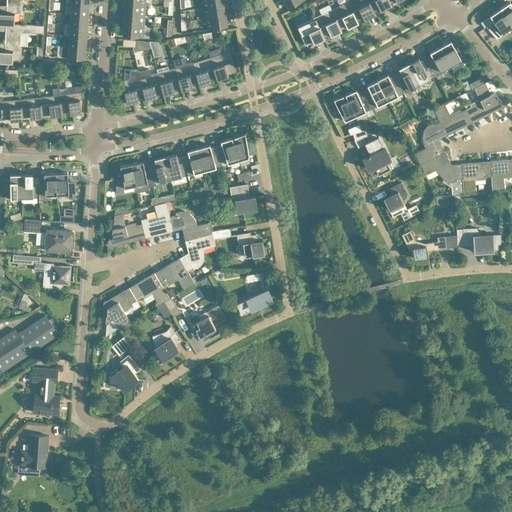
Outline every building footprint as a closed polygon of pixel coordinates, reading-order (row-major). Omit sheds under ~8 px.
[(353,0),(349,2),(348,1),(357,19),(363,16),(364,18),(375,13),(374,11),(373,11),(367,0),(353,0)] [(367,0),(373,11),(374,11),(379,8),(381,10),(391,4),(390,2),(388,0),(367,0)] [(332,10),(332,9),(331,9),(340,27),(346,24),(347,27),(358,21),(357,19),(348,1),(347,1),(348,2),(332,10)] [(511,4),(510,1),(500,8),(511,25),(511,24),(511,4)] [(65,13),(70,13),(88,15),(89,4),(71,3),(66,2),(65,13)] [(126,14),(145,15),(145,4),(126,3),(125,3),(125,11),(126,11),(126,13),(126,14)] [(205,18),(224,15),(225,15),(224,9),(223,9),(222,4),(204,7),(205,18)] [(6,24),(14,24),(15,13),(22,13),(22,6),(7,5),(6,12),(0,11),(0,23),(6,24)] [(504,35),(502,32),(511,25),(500,8),(490,15),(494,21),(486,26),(497,39),(504,35)] [(340,27),(331,9),(332,11),(316,18),(315,16),(323,35),(324,35),(330,32),(331,35),(341,30),(340,27)] [(88,15),(70,13),(69,24),(88,26),(88,15)] [(124,25),(144,26),(145,15),(126,14),(126,13),(124,13),(124,21),(125,21),(125,24),(124,24),(124,25)] [(225,20),(224,15),(205,18),(207,29),(227,25),(226,19),(225,20)] [(297,24),(302,34),(301,34),(305,44),(306,43),(307,45),(308,45),(307,43),(313,40),(314,43),(325,38),(324,35),(323,35),(315,16),(315,17),(315,18),(298,26),(297,24)] [(6,24),(5,43),(20,44),(21,33),(43,34),(44,25),(41,25),(35,25),(14,24),(6,24)] [(69,35),(87,37),(88,26),(69,24),(64,24),(64,34),(69,35)] [(143,37),(144,26),(124,25),(123,32),(124,32),(124,35),(123,35),(123,36),(143,37)] [(69,35),(68,45),(68,46),(86,47),(87,37),(69,35)] [(169,46),(175,44),(173,37),(167,39),(169,46)] [(132,46),(135,47),(136,39),(123,39),(122,46),(132,46)] [(451,40),(440,46),(450,64),(460,59),(462,62),(467,59),(456,46),(454,47),(451,40)] [(21,50),(20,47),(20,44),(5,43),(4,50),(0,49),(0,61),(12,62),(13,59),(15,58),(16,58),(18,57),(19,55),(20,54),(21,52),(21,50)] [(62,45),(62,57),(67,57),(85,58),(86,47),(68,46),(68,45),(62,45)] [(438,78),(443,75),(440,70),(450,64),(440,46),(430,52),(432,57),(427,59),(432,68),(431,68),(436,76),(437,76),(438,78)] [(211,58),(210,57),(216,76),(217,79),(228,75),(228,73),(234,71),(234,73),(235,73),(234,71),(236,70),(233,60),(231,49),(230,50),(231,52),(211,58)] [(175,67),(181,87),(180,87),(181,89),(193,86),(192,84),(198,82),(199,82),(193,64),(193,62),(187,64),(185,56),(173,60),(175,67)] [(211,81),(210,78),(216,76),(210,57),(210,58),(193,64),(199,82),(198,82),(199,84),(211,81)] [(429,69),(431,68),(432,68),(427,59),(426,57),(420,60),(419,58),(409,63),(420,84),(433,77),(429,69)] [(402,83),(406,91),(410,89),(413,95),(423,89),(420,84),(409,63),(399,68),(400,71),(395,74),(400,85),(402,83)] [(180,87),(181,87),(175,67),(168,69),(167,66),(157,69),(163,92),(163,94),(175,91),(174,89),(180,87)] [(138,98),(145,96),(139,71),(138,69),(130,68),(129,79),(124,79),(123,92),(124,92),(124,91),(127,103),(139,100),(138,98)] [(151,73),(150,68),(139,71),(145,96),(145,99),(157,96),(156,93),(163,92),(157,69),(156,69),(157,72),(151,73)] [(389,77),(388,74),(377,79),(388,100),(404,93),(405,96),(406,96),(400,85),(395,74),(389,77)] [(472,89),(474,88),(485,82),(482,77),(469,83),(472,89)] [(367,84),(368,87),(362,89),(371,108),(388,100),(377,79),(367,84)] [(471,104),(472,106),(466,108),(473,122),(505,106),(506,105),(506,103),(507,102),(506,101),(505,100),(504,99),(503,98),(501,99),(500,99),(494,92),(491,94),(485,82),(474,88),(480,99),(471,104)] [(346,95),(355,116),(371,108),(362,89),(357,92),(356,89),(345,94),(346,95)] [(82,99),(83,91),(59,94),(61,111),(70,110),(70,113),(81,111),(80,99),(82,99)] [(61,111),(59,94),(39,96),(41,114),(50,113),(50,115),(62,114),(61,111)] [(345,120),(354,116),(355,116),(346,95),(344,96),(343,95),(334,99),(345,120)] [(21,116),(22,116),(30,115),(30,118),(42,116),(41,114),(39,96),(20,99),(21,116)] [(10,119),(22,118),(22,116),(21,116),(20,99),(0,100),(0,108),(1,118),(10,117),(10,119)] [(444,102),(433,108),(440,121),(447,135),(473,122),(466,108),(460,111),(459,110),(450,114),(444,102)] [(426,147),(414,153),(420,164),(445,151),(439,139),(447,135),(440,121),(434,124),(433,122),(430,124),(427,126),(425,129),(423,132),(423,135),(422,137),(423,140),(424,142),(426,147)] [(378,123),(376,124),(373,123),(371,129),(374,130),(374,132),(381,130),(378,123)] [(353,133),(355,139),(367,135),(365,129),(353,133)] [(234,136),(234,138),(232,139),(239,160),(249,157),(245,133),(234,136)] [(374,166),(379,175),(390,169),(386,160),(390,158),(384,146),(384,147),(378,136),(365,142),(364,142),(368,150),(370,150),(371,153),(363,157),(369,169),(374,166)] [(216,145),(222,165),(239,160),(232,139),(232,137),(221,141),(222,144),(216,145)] [(210,144),(199,147),(205,170),(222,165),(216,145),(211,147),(210,144)] [(189,179),(188,175),(205,170),(199,147),(187,150),(188,153),(183,155),(186,166),(185,166),(189,179)] [(456,180),(456,178),(462,178),(461,163),(451,164),(445,151),(420,164),(425,175),(437,169),(440,174),(441,176),(442,177),(446,179),(449,181),(453,181),(456,180)] [(177,156),(176,153),(165,156),(171,179),(186,175),(183,167),(185,166),(186,166),(183,155),(177,156)] [(155,161),(149,163),(151,171),(152,175),(152,174),(154,174),(156,182),(171,179),(165,156),(154,158),(155,161)] [(511,158),(490,160),(491,175),(492,190),(505,189),(504,176),(511,175),(511,158)] [(462,178),(463,184),(463,193),(476,192),(475,179),(485,178),(485,176),(491,175),(490,160),(461,163),(462,178)] [(143,161),(131,163),(137,191),(144,189),(143,188),(154,186),(154,187),(155,187),(152,174),(152,175),(151,171),(145,172),(143,161)] [(137,191),(131,163),(120,166),(122,177),(116,178),(116,194),(115,195),(122,194),(137,191)] [(249,170),(243,172),(237,174),(239,180),(251,176),(249,170)] [(50,195),(57,194),(56,172),(44,173),(45,185),(39,185),(39,189),(39,201),(40,201),(40,200),(51,199),(50,195)] [(68,184),(67,172),(56,172),(57,194),(68,194),(68,198),(75,198),(76,183),(68,184)] [(37,189),(39,189),(39,185),(39,176),(33,177),(33,173),(21,174),(22,198),(37,197),(37,189)] [(7,198),(22,198),(21,174),(10,174),(10,177),(4,177),(4,178),(4,189),(7,189),(7,198)] [(400,213),(404,220),(411,216),(407,209),(402,199),(406,197),(407,193),(401,181),(395,185),(386,189),(386,190),(387,190),(389,195),(384,198),(393,216),(400,213)] [(247,183),(229,186),(233,207),(236,206),(237,211),(257,208),(255,196),(249,197),(247,183)] [(211,189),(202,193),(204,198),(213,195),(211,189)] [(452,202),(451,194),(436,195),(430,205),(436,207),(447,207),(450,202),(452,202)] [(463,203),(458,195),(453,195),(454,204),(463,203)] [(156,211),(146,213),(147,217),(141,219),(142,223),(145,238),(173,230),(170,216),(168,210),(166,201),(164,202),(154,204),(156,211)] [(115,214),(122,213),(130,211),(128,205),(115,208),(114,214),(115,214)] [(176,214),(170,216),(173,230),(182,228),(185,240),(212,233),(212,230),(209,221),(197,224),(196,222),(195,219),(194,217),(192,215),(189,213),(186,212),(182,211),(179,211),(175,212),(176,214)] [(112,246),(113,246),(145,238),(142,223),(135,225),(135,223),(125,225),(122,213),(115,214),(114,214),(114,215),(112,238),(111,238),(110,239),(109,240),(108,241),(108,242),(109,244),(109,245),(110,246),(112,246)] [(41,232),(42,220),(40,220),(25,219),(24,231),(37,232),(37,238),(37,240),(38,242),(40,243),(42,243),(46,244),(46,249),(48,249),(48,251),(65,252),(65,250),(71,250),(73,231),(59,229),(59,227),(49,227),(49,229),(47,229),(47,232),(41,232)] [(231,235),(230,227),(212,230),(212,233),(214,238),(231,235)] [(498,249),(498,244),(501,244),(500,234),(480,235),(476,227),(463,228),(463,246),(470,245),(470,250),(498,249)] [(445,236),(437,237),(438,241),(424,243),(415,240),(410,230),(402,234),(410,252),(413,252),(413,258),(428,256),(427,250),(447,248),(445,238),(445,236)] [(251,234),(250,231),(237,234),(238,245),(240,245),(243,248),(245,256),(264,253),(262,239),(258,240),(256,233),(251,234)] [(215,245),(214,238),(212,233),(185,240),(188,252),(179,257),(187,270),(193,267),(194,268),(197,267),(200,264),(202,261),(203,258),(204,257),(204,254),(204,251),(203,248),(215,245)] [(12,262),(40,264),(41,256),(13,254),(12,262)] [(154,272),(162,285),(168,281),(169,283),(177,278),(184,289),(195,283),(187,270),(179,257),(154,272)] [(43,286),(62,287),(62,283),(69,283),(70,266),(54,265),(54,263),(45,262),(43,286)] [(259,273),(260,279),(262,291),(236,303),(241,313),(272,299),(270,294),(271,293),(268,271),(259,273)] [(154,272),(129,287),(137,300),(143,296),(144,298),(152,293),(159,304),(164,301),(170,298),(162,285),(154,272)] [(126,314),(140,306),(136,300),(137,300),(129,287),(105,301),(104,302),(104,303),(104,304),(104,305),(105,307),(107,308),(107,320),(113,316),(119,327),(130,321),(126,314)] [(171,297),(170,298),(164,301),(171,313),(173,316),(180,312),(171,297)] [(156,305),(164,317),(171,313),(164,301),(159,304),(156,305)] [(194,314),(186,319),(191,328),(192,329),(194,329),(195,329),(196,328),(200,336),(215,327),(214,325),(225,319),(217,305),(207,311),(199,315),(199,314),(197,313),(196,313),(194,314)] [(232,310),(230,306),(227,307),(230,315),(238,312),(236,308),(232,310)] [(0,369),(57,332),(44,313),(17,332),(14,327),(0,336),(0,369)] [(151,350),(159,362),(179,349),(170,335),(175,332),(171,325),(166,331),(152,335),(156,347),(151,350)] [(119,355),(125,350),(118,340),(112,345),(119,355)] [(134,361),(128,354),(119,361),(124,367),(119,371),(120,372),(114,376),(114,375),(113,375),(113,376),(109,375),(109,372),(108,381),(108,382),(109,383),(110,384),(111,384),(117,385),(117,384),(119,383),(124,389),(134,381),(132,379),(137,376),(134,373),(135,372),(136,372),(140,368),(134,361)] [(35,394),(34,412),(58,413),(58,411),(59,411),(60,405),(58,404),(59,395),(53,395),(54,382),(56,382),(57,369),(33,367),(32,380),(41,381),(40,394),(35,394)] [(27,466),(46,467),(47,448),(48,435),(30,434),(29,449),(20,449),(19,464),(28,464),(27,466)] [(2,486),(0,487),(0,501),(8,496),(2,486)]
